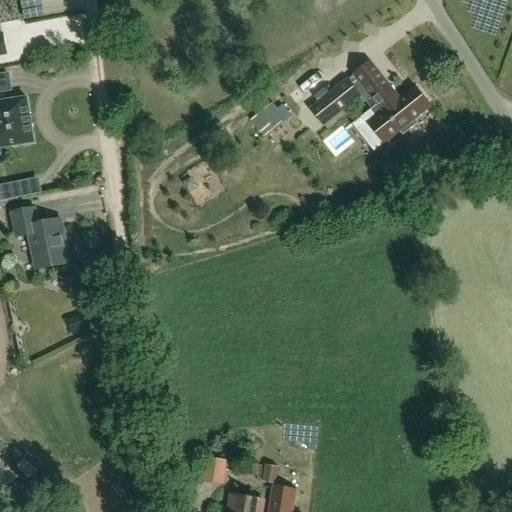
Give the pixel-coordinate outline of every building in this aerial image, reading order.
[(16,4),(18,18),(35,15),(32,1),(16,4)] [(0,58),(8,57),(4,35),(0,35),(0,58)] [(399,101),(369,63),(354,76),(378,105),(370,111),(376,119),(369,125),(383,144),(399,131),(403,136),(417,124),(414,120),(430,107),(415,89),(399,101)] [(0,149),(34,144),(26,98),(0,102),(0,92),(11,91),(8,75),(0,76),(0,149)] [(323,126),(360,96),(347,81),(310,110),(323,126)] [(279,110),(256,129),(264,138),(290,116),(283,107),(279,110)] [(4,200),(18,198),(15,184),(1,187),(4,200)] [(35,209),(12,214),(17,238),(29,235),(37,270),(68,264),(63,239),(65,239),(61,220),(38,225),(35,209)] [(223,485),(227,461),(207,457),(202,482),(223,485)] [(17,467),(28,479),(36,471),(25,459),(17,467)] [(18,478),(1,460),(0,460),(0,491),(2,493),(18,478)] [(266,466),(263,481),(276,483),(279,469),(266,466)] [(273,487),(269,511),(293,511),(296,491),(273,487)] [(231,497),(228,511),(261,511),(263,502),(231,497)]
